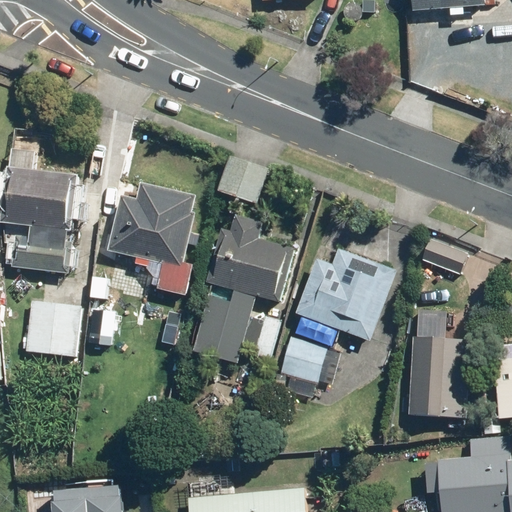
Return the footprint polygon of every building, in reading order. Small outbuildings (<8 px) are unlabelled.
[(487,0),(409,0),(410,11),(488,7),(487,0)] [(256,205),(269,168),(231,155),(218,192),(256,205)] [(64,273),(76,175),(15,168),(8,224),(31,227),(29,244),(19,243),(16,268),(64,273)] [(194,196),(140,184),(136,201),(120,197),(107,251),(161,264),(155,289),(186,296),(193,265),(183,262),(194,213),(190,213),(194,196)] [(261,320),(249,317),(255,296),(274,301),(289,247),(258,239),(262,223),(233,215),(229,231),(219,228),(204,282),(211,284),(192,352),(237,364),(242,346),(269,353),(278,319),(263,315),(261,320)] [(367,240),(330,224),(325,236),(362,251),(367,240)] [(463,277),(471,256),(431,242),(424,264),(463,277)] [(370,341),(397,269),(337,248),(332,264),(315,258),(295,314),(370,341)] [(511,318),(511,277),(510,277),(495,312),(511,318)] [(108,327),(113,290),(92,286),(87,324),(108,327)] [(74,356),(79,306),(29,300),(23,351),(74,356)] [(172,346),(179,312),(161,308),(154,342),(172,346)] [(314,383),(324,348),(288,337),(278,373),(314,383)] [(469,422),(474,344),(414,340),(410,418),(469,422)] [(511,348),(499,349),(505,423),(511,422),(511,348)] [(511,511),(511,438),(472,442),(473,459),(442,462),(446,511),(511,511)] [(342,511),(343,511),(340,454),(323,455),(326,511),(342,511)] [(61,489),(63,511),(128,511),(125,482),(61,489)] [(305,511),(303,488),(187,498),(188,511),(305,511)]
